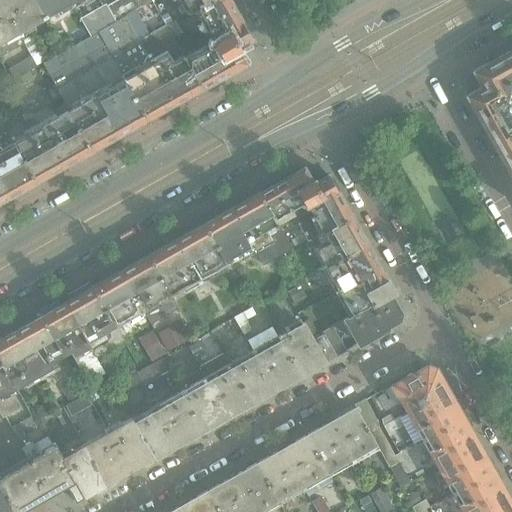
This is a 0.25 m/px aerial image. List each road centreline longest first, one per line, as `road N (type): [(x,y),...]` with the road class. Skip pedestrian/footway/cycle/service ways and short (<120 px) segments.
road 1 (residential): [(112,511),(439,327)]
road 2 (tertiary): [(0,292),(322,118)]
road 3 (tertiary): [(296,72),(0,246)]
road 4 (residential): [(322,118),(439,327)]
road 5 (residential): [(511,223),(420,62)]
road 6 (residential): [(439,327),(511,454)]
